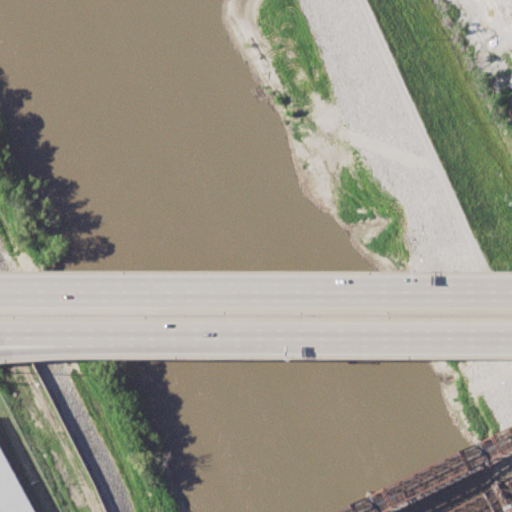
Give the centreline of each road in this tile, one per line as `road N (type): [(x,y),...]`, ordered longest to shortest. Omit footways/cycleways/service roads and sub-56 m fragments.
road 1 (motorway): [(511,296),(0,295)]
road 2 (motorway): [(17,331),(511,334)]
